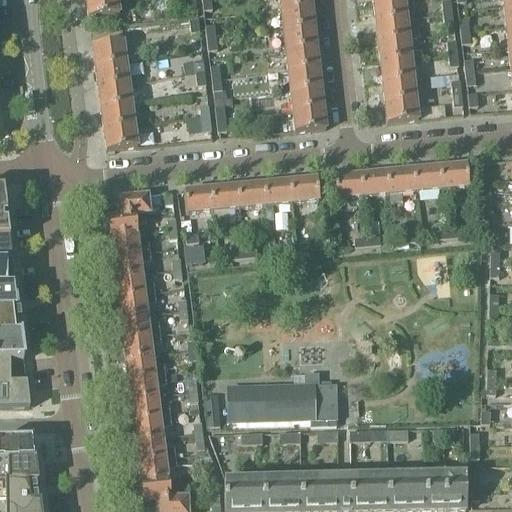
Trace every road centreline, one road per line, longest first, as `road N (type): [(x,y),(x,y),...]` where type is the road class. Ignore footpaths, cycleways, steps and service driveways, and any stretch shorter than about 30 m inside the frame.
road 1 (residential): [(83,511),(45,174)]
road 2 (residential): [(45,174),(360,147)]
road 3 (residential): [(45,174),(23,0)]
road 4 (residential): [(360,147),(511,138)]
road 5 (residential): [(360,147),(338,0)]
